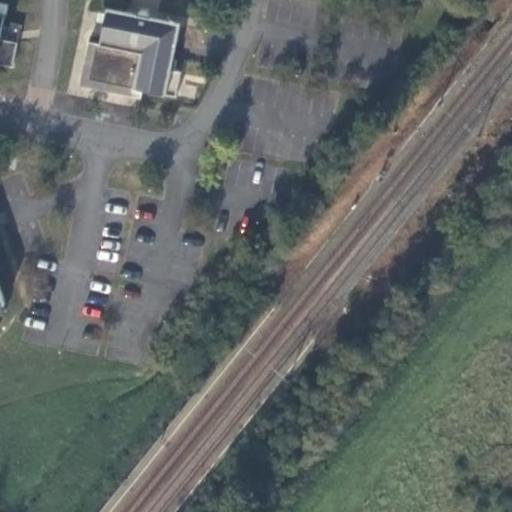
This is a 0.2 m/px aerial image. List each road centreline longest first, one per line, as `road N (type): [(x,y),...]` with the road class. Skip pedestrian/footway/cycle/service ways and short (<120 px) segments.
road 1 (unclassified): [(0,116),(184,152)]
road 2 (residential): [(184,152),(263,33),(260,0)]
